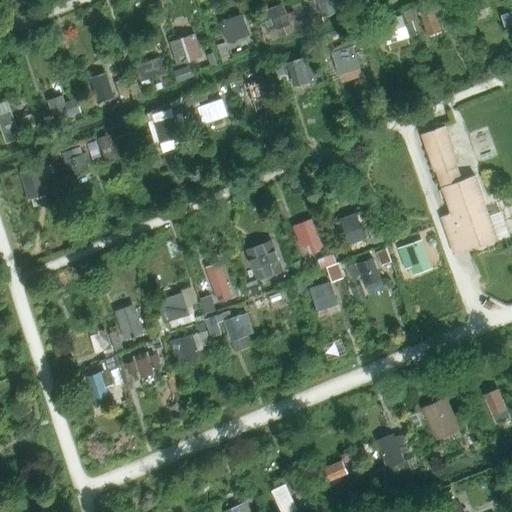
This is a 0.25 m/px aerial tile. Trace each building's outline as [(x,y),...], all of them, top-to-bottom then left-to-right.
[(321,20),(313,0),(311,0),(304,3),(311,24),(321,20)] [(330,0),(316,0),(322,17),(340,11),(336,0),(330,0),(331,0),(330,0)] [(464,0),(468,11),(487,5),(485,0),(464,0)] [(443,3),(419,11),(427,35),(428,35),(441,30),(437,19),(447,15),(446,14),(443,3)] [(270,9),(260,12),(271,40),(293,32),(282,4),(270,9)] [(511,11),(501,15),(504,26),(511,23),(511,11)] [(242,13),(220,22),(226,39),(249,30),(242,13)] [(401,14),(380,22),(387,44),(409,36),(401,14)] [(421,33),(417,20),(408,23),(413,36),(421,33)] [(377,43),(371,25),(363,27),(369,45),(377,43)] [(362,27),(354,30),(359,48),(367,46),(362,27)] [(195,34),(170,41),(174,54),(185,51),(188,60),(202,56),(195,34)] [(225,43),(217,46),(221,58),(229,55),(225,43)] [(334,52),(331,52),(339,75),(340,75),(361,68),(353,45),(334,52)] [(314,83),(305,57),(290,62),(298,88),(314,83)] [(161,58),(136,65),(140,81),(165,73),(161,58)] [(192,77),(189,66),(173,71),(177,82),(192,77)] [(250,84),(244,86),(250,105),(268,100),(264,86),(269,85),(265,72),(248,77),(250,84)] [(91,77),(90,78),(97,102),(113,97),(106,73),(91,77)] [(243,83),(241,76),(228,80),(232,95),(240,92),(238,84),(243,83)] [(49,99),(48,100),(54,119),(80,111),(77,100),(65,103),(63,95),(49,99)] [(181,97),(170,103),(174,115),(186,111),(181,97)] [(222,99),(198,107),(203,123),(205,123),(227,116),(222,99)] [(0,114),(0,124),(6,143),(21,138),(11,110),(0,114)] [(45,111),(36,113),(43,135),(52,132),(45,111)] [(35,127),(31,115),(21,118),(25,131),(35,127)] [(176,117),(154,123),(160,142),(182,136),(176,117)] [(459,163),(446,126),(421,134),(434,172),(436,171),(457,164),(459,163)] [(134,159),(127,135),(114,139),(122,163),(134,159)] [(83,154),(65,160),(68,168),(72,167),(76,177),(89,172),(83,154)] [(57,176),(54,164),(44,167),(48,178),(57,176)] [(463,180),(457,164),(436,171),(451,214),(441,218),(454,255),(499,240),(476,175),(463,180)] [(42,168),(20,174),(28,199),(49,193),(42,168)] [(368,237),(357,210),(341,218),(351,244),(368,237)] [(317,225),(296,234),(301,248),(310,245),(313,253),(326,247),(317,225)] [(383,241),(379,228),(369,231),(373,244),(383,241)] [(429,260),(422,240),(398,249),(405,268),(429,260)] [(264,242),(253,247),(257,257),(250,260),(257,280),(283,270),(275,250),(268,253),(264,242)] [(390,261),(386,249),(377,252),(381,264),(390,261)] [(336,263),(333,254),(318,259),(322,268),(336,263)] [(358,263),(348,266),(352,277),(361,273),(365,284),(380,279),(373,259),(358,264),(358,263)] [(220,263),(207,267),(218,301),(231,297),(220,263)] [(337,264),(327,267),(332,281),(342,278),(337,264)] [(302,277),(294,280),(297,287),(304,284),(302,277)] [(330,282),(310,288),(317,311),(337,304),(330,282)] [(259,284),(247,288),(251,296),(262,292),(259,284)] [(183,292),(157,300),(164,323),(190,315),(183,292)] [(215,310),(210,295),(201,298),(206,313),(215,310)] [(135,309),(117,315),(125,339),(144,333),(135,309)] [(229,312),(222,314),(234,351),(248,346),(244,335),(253,332),(247,313),(232,318),(229,312)] [(215,316),(206,320),(211,336),(220,333),(215,316)] [(202,346),(210,343),(204,322),(194,325),(197,333),(198,333),(202,346)] [(105,329),(99,331),(106,355),(113,353),(105,329)] [(118,332),(110,334),(116,351),(123,349),(118,332)] [(192,334),(170,341),(178,364),(200,357),(192,334)] [(160,338),(147,342),(149,346),(152,345),(154,350),(162,347),(160,338)] [(135,360),(126,363),(129,373),(139,370),(140,377),(153,373),(151,366),(161,363),(158,354),(149,356),(147,352),(134,356),(135,359),(135,360)] [(100,372),(87,376),(94,399),(95,399),(108,395),(106,386),(115,383),(115,386),(123,383),(118,368),(121,367),(116,355),(104,359),(108,369),(100,372)] [(174,377),(167,379),(172,392),(178,390),(174,377)] [(485,394),(484,394),(496,423),(510,417),(498,389),(485,394)] [(446,397),(422,407),(436,439),(460,429),(446,397)] [(421,424),(416,414),(409,417),(413,428),(421,424)] [(378,440),(377,440),(387,468),(404,461),(401,453),(409,450),(402,434),(397,436),(395,437),(393,434),(378,440)] [(342,460),(322,469),(328,481),(347,473),(342,460)] [(386,477),(383,468),(371,472),(375,481),(386,477)] [(285,483),(271,490),(281,511),(291,511),(298,509),(285,483)] [(317,511),(314,503),(306,507),(307,511),(317,511)]
